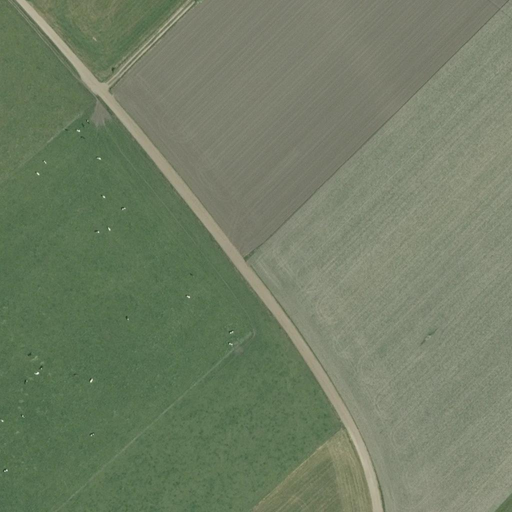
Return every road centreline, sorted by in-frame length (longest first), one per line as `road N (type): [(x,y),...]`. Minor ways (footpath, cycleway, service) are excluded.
road 1 (track): [(376,511),(351,432),(294,335),(169,172),(18,0)]
road 2 (track): [(101,92),(195,0)]
